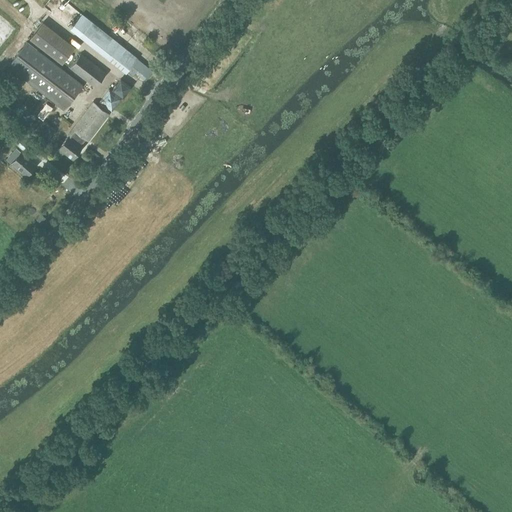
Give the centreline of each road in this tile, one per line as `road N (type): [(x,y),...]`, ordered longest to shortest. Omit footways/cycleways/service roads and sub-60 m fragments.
road 1 (track): [(0,508),(489,0)]
road 2 (unclassified): [(0,281),(64,217),(224,0)]
